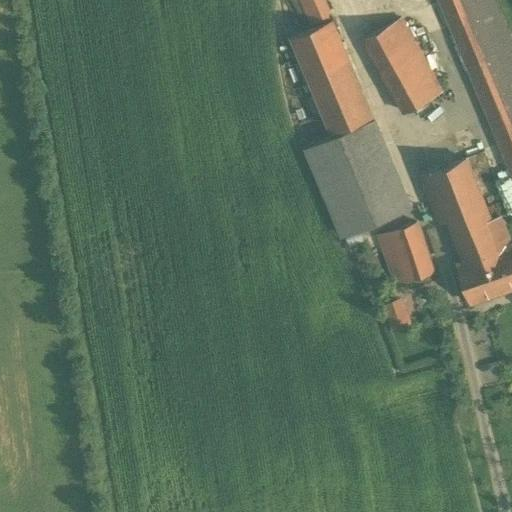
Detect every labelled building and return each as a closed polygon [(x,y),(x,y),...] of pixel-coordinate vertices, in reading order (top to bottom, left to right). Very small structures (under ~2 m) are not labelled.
[(331,15),(323,0),(300,0),(311,22),(331,15)] [(511,43),(494,0),(439,0),(511,174),(511,43)] [(441,91),(400,18),(363,38),(404,110),(441,91)] [(332,134),(372,119),(331,20),(291,37),(316,93),(308,96),(315,112),(322,110),(332,134)] [(372,119),(332,134),(306,145),(344,235),(409,206),(372,119)] [(448,219),(463,259),(511,243),(500,214),(490,218),(464,158),(420,175),(439,223),(448,219)] [(434,271),(416,221),(378,234),(395,284),(434,271)] [(511,242),(511,243),(463,259),(456,261),(470,301),(511,286),(511,242)] [(392,330),(416,322),(408,294),(383,301),(392,330)]
